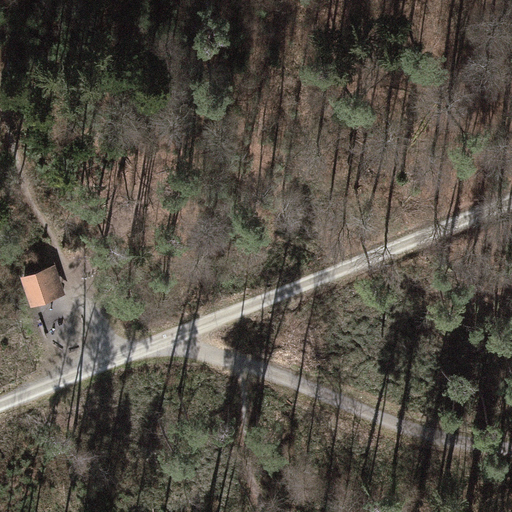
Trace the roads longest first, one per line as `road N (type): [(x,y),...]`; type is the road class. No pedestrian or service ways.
road 1 (track): [(511,198),(181,336)]
road 2 (track): [(248,365),(398,428),(511,451)]
road 3 (track): [(119,361),(0,410)]
